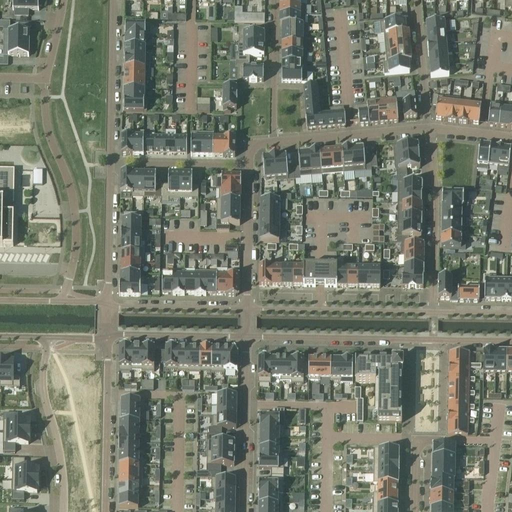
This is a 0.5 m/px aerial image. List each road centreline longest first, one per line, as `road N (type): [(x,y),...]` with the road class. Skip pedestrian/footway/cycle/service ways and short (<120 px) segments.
road 1 (tertiary): [(247,337),(511,342)]
road 2 (tertiary): [(433,313),(247,311)]
road 3 (residential): [(433,313),(428,128)]
road 4 (residential): [(247,337),(243,511)]
road 5 (residential): [(107,337),(104,511)]
road 6 (residential): [(46,340),(43,388),(63,511)]
road 7 (residential): [(113,0),(109,164)]
road 8 (residential): [(272,142),(428,128)]
road 9 (residential): [(247,311),(249,166)]
road 10 (residential): [(272,142),(275,0)]
road 11 (tertiary): [(247,311),(106,305)]
road 12 (residential): [(106,305),(109,164)]
road 13 (residential): [(109,164),(249,166)]
road 14 (tertiary): [(107,337),(247,337)]
road 15 (residential): [(428,128),(416,0)]
